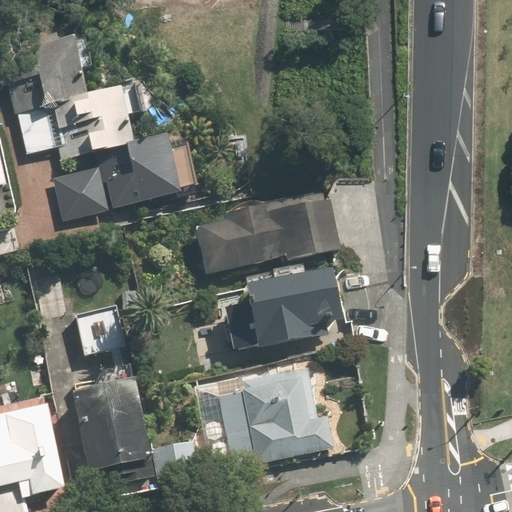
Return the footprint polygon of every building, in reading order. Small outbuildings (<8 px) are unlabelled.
[(53,46),(51,37),(0,47),(0,61),(12,116),(15,115),(24,157),(55,150),(58,164),(92,156),(95,169),(50,179),(59,222),(104,212),(98,185),(103,184),(108,211),(249,180),(240,139),(198,149),(196,141),(153,150),(150,135),(127,139),(116,91),(79,99),(67,43),(53,46)] [(336,252),(323,195),(222,217),(223,224),(187,232),(197,279),(267,263),(266,260),(280,257),(282,264),(336,252)] [(345,336),(332,274),(241,293),(244,308),(221,313),(230,356),(253,351),(254,355),(345,336)] [(73,323),(81,358),(113,351),(105,316),(73,323)] [(314,424),(303,373),(238,386),(240,394),(238,394),(227,397),(225,385),(189,393),(206,474),(252,464),(253,466),(330,451),(324,422),(314,424)] [(89,484),(145,472),(142,464),(144,464),(127,386),(66,400),(84,477),(87,476),(89,484)] [(0,411),(0,511),(25,511),(23,500),(62,493),(44,403),(0,411)] [(189,443),(150,451),(158,488),(197,480),(189,443)]
